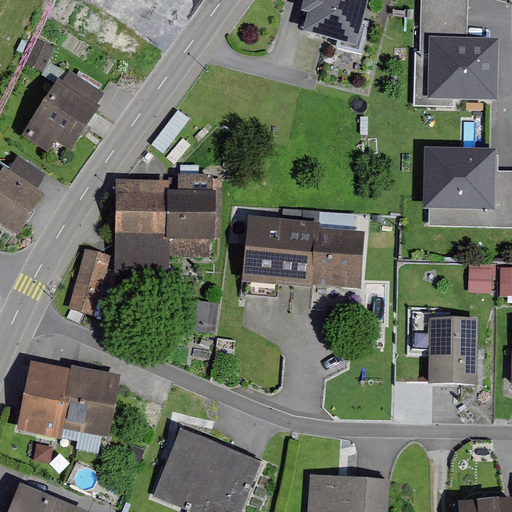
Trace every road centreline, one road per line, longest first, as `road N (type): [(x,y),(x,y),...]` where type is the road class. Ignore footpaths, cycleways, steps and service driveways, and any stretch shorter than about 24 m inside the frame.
road 1 (residential): [(19,307),(261,416),(394,431),(511,431)]
road 2 (tertiary): [(45,257),(221,0)]
